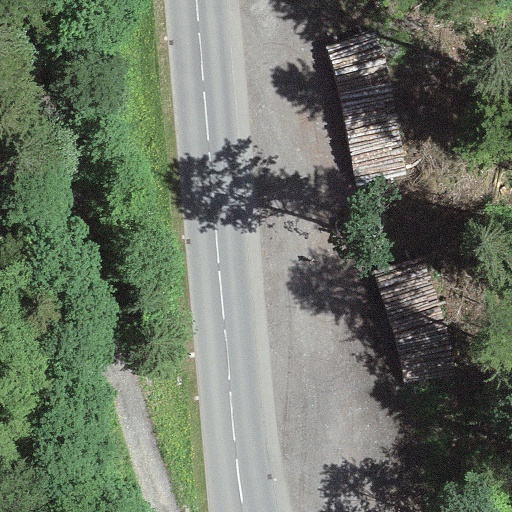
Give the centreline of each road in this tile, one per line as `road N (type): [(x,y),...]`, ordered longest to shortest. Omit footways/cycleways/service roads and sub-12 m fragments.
road 1 (tertiary): [(244,511),(197,0)]
road 2 (track): [(203,63),(272,47),(300,30),(319,0)]
